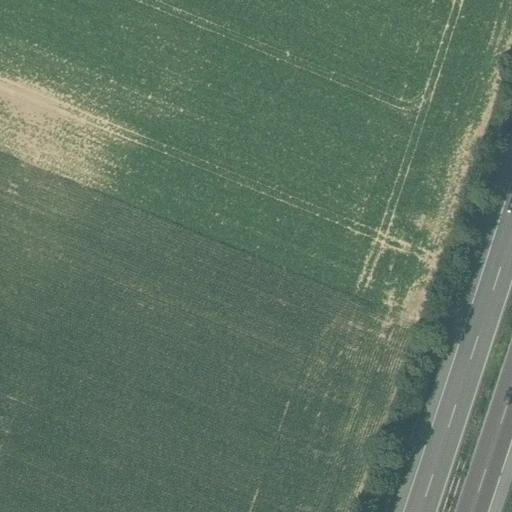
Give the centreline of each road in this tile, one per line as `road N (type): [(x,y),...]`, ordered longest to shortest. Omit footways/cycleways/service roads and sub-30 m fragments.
road 1 (motorway): [(511,223),(415,511)]
road 2 (motorway): [(472,511),(511,394)]
